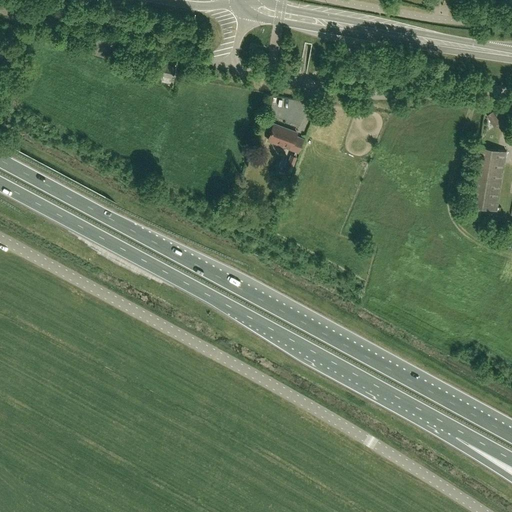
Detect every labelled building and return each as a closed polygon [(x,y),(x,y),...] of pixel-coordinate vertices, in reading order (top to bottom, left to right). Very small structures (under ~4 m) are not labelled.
[(173,78),(175,68),(161,65),(159,75),(173,78)] [(493,112),(486,116),(490,122),(497,118),(493,112)] [(303,139),(296,136),(295,136),(297,132),(273,124),(267,140),(298,151),(303,139)] [(495,210),(506,151),(476,146),(465,205),(495,210)] [(288,178),(296,157),(291,155),(283,176),(288,178)] [(478,221),(481,209),(475,208),(472,219),(478,221)] [(511,243),(511,235),(488,227),(484,238),(511,247),(511,243)]
